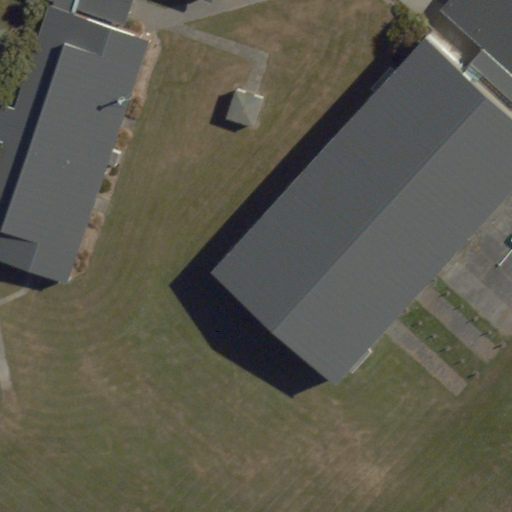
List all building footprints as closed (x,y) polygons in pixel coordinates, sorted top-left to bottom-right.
[(63,0),(0,0),(0,6),(55,25),(63,0)] [(229,0),(107,0),(95,37),(203,75),(229,0)] [(419,0),(384,0),(403,17),(419,0)] [(511,42),(487,19),(430,82),(511,156),(511,42)] [(275,88),(233,86),(231,126),(272,128),(275,88)] [(150,130),(52,96),(0,246),(0,311),(77,339),(150,130)] [(511,255),(511,196),(420,113),(203,351),(325,461),(511,255)]
